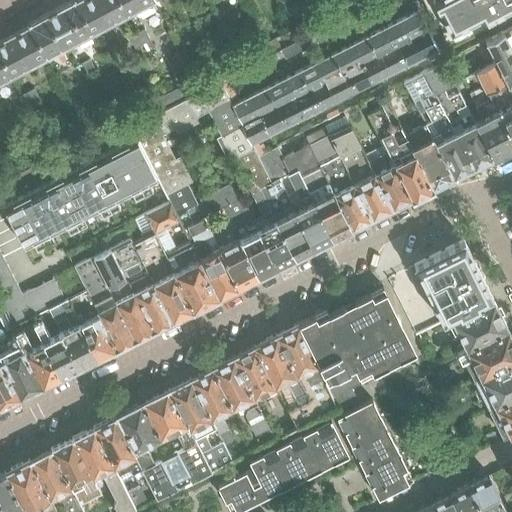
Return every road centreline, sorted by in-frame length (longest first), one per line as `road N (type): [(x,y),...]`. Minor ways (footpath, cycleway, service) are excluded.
road 1 (residential): [(472,191),(0,432)]
road 2 (residential): [(384,511),(511,446)]
